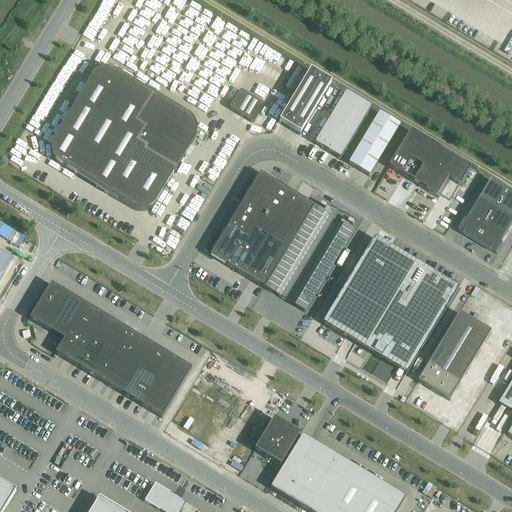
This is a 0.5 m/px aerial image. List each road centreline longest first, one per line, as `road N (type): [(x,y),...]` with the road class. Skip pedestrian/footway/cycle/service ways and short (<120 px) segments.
road 1 (unclassified): [(164,291),(238,168),(266,150),(511,293)]
road 2 (unclassified): [(164,291),(511,500)]
road 3 (unclassified): [(0,347),(271,511)]
road 4 (unclassified): [(71,0),(0,116)]
road 5 (unclassified): [(61,228),(0,334)]
road 6 (unclassified): [(61,228),(164,291)]
